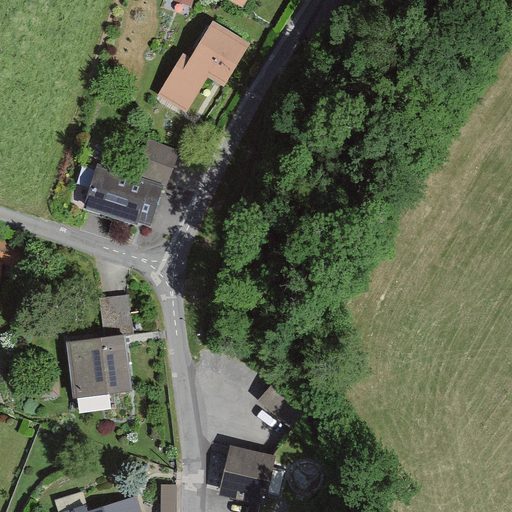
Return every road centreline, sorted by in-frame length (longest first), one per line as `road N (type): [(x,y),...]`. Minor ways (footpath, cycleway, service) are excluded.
road 1 (residential): [(174,269),(238,126),(315,0)]
road 2 (residential): [(196,511),(174,269)]
road 3 (residential): [(174,269),(0,209)]
